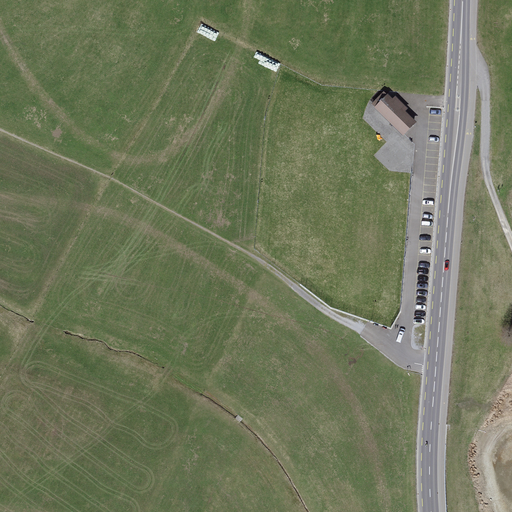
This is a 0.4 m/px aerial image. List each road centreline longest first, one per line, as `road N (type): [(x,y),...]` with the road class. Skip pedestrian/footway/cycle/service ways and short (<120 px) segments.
road 1 (secondary): [(428,511),(460,0)]
road 2 (track): [(458,29),(483,73),(487,178),(511,243)]
